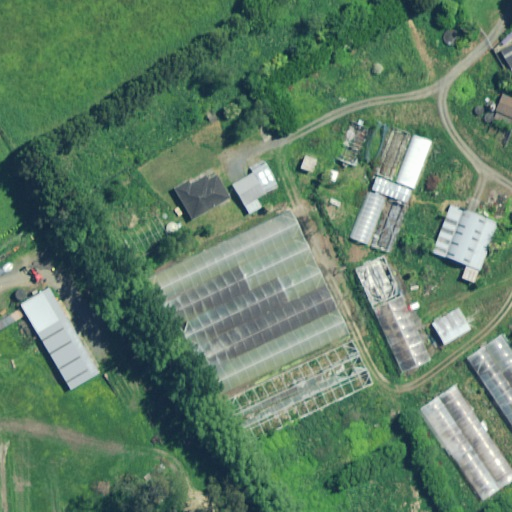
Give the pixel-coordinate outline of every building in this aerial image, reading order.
[(511,100),(499,95),(493,111),(511,119),(511,100)] [(369,125),(351,118),(335,160),(352,167),(369,125)] [(429,142),(411,135),(393,181),(411,188),(429,142)] [(316,161),(304,156),(299,169),(311,173),(316,161)] [(211,168),(172,190),(190,223),(229,201),(211,168)] [(265,194),(253,172),(230,185),(242,207),(265,194)] [(409,191),(372,178),(368,190),(405,203),(409,191)] [(364,245),(382,199),(366,193),(348,238),(364,245)] [(382,199),(364,245),(388,254),(406,209),(382,199)] [(495,223),(449,206),(427,263),(439,267),(442,258),(464,266),(459,279),(472,284),(495,223)] [(157,305),(300,236),(288,212),(146,281),(157,305)] [(178,324),(311,260),(300,236),(157,305),(169,329),(178,324)] [(429,361),(383,258),(355,270),(401,373),(429,361)] [(311,260),(178,324),(189,349),(323,284),(311,260)] [(202,375),(336,310),(323,284),(189,349),(202,375)] [(61,309),(48,288),(19,306),(69,390),(103,370),(88,345),(65,307),(61,309)] [(469,330),(457,308),(430,324),(442,345),(469,330)] [(0,330),(21,318),(16,310),(0,319),(0,330)] [(336,310),(202,375),(213,399),(347,334),(336,310)] [(483,348),(511,389),(511,354),(499,337),(483,348)] [(372,386),(351,341),(274,377),(225,400),(246,445),(372,386)] [(511,389),(483,348),(465,361),(511,429),(511,389)] [(433,400),(496,491),(511,480),(511,475),(453,387),(433,400)] [(496,491),(433,400),(418,410),(480,502),(496,491)]
